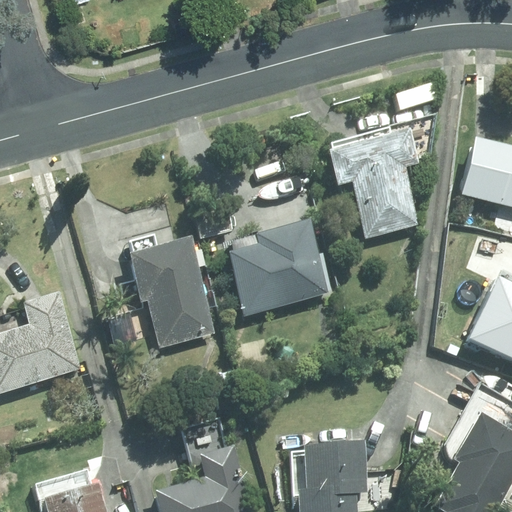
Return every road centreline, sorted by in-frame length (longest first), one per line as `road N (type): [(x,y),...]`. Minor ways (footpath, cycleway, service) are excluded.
road 1 (residential): [(35,131),(447,18),(511,19)]
road 2 (unknown): [(35,131),(150,511)]
road 3 (residential): [(1,0),(35,131)]
